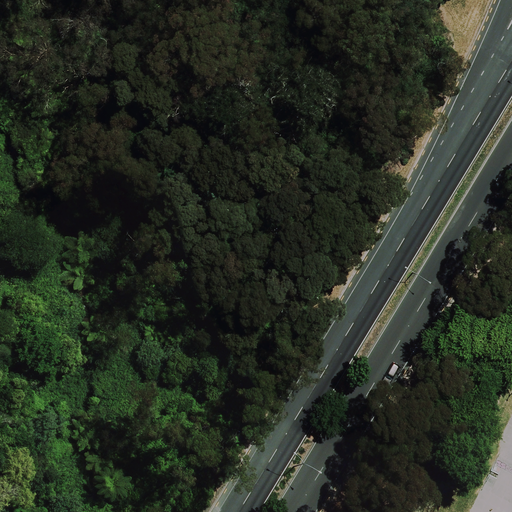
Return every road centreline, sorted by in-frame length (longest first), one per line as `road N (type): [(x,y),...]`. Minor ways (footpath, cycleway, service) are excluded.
road 1 (trunk): [(229,511),(498,66)]
road 2 (trunk): [(511,153),(297,511)]
